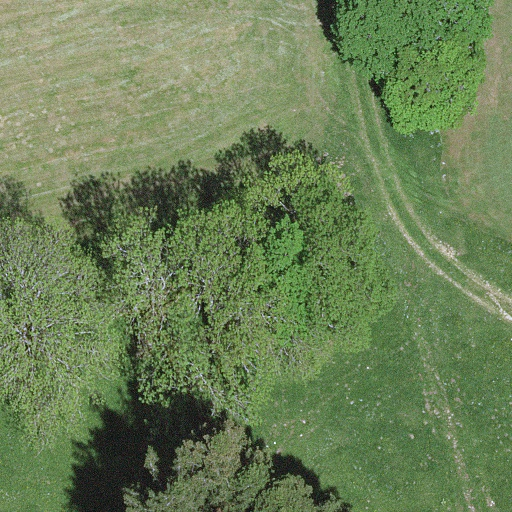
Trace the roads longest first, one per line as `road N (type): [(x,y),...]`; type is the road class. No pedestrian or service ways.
road 1 (track): [(485,511),(397,180)]
road 2 (track): [(511,275),(397,180),(350,0)]
